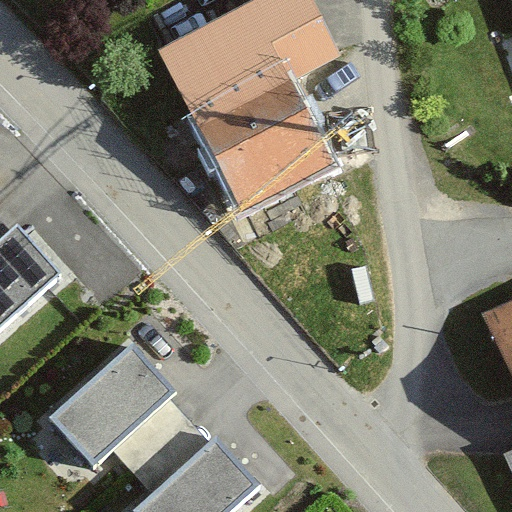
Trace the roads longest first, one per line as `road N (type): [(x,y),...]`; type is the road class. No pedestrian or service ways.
road 1 (unclassified): [(368,429),(0,42)]
road 2 (unclassified): [(358,0),(390,244),(395,352),(368,429)]
